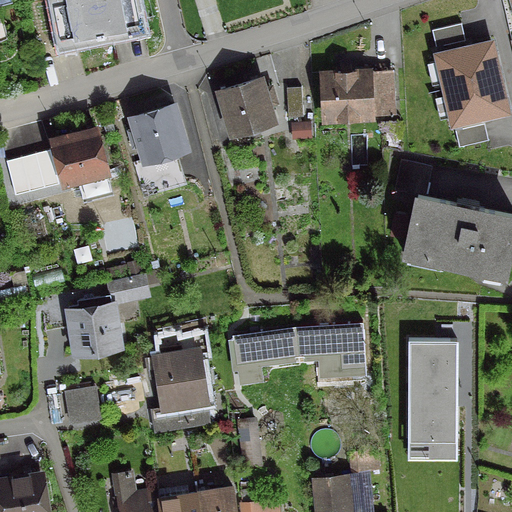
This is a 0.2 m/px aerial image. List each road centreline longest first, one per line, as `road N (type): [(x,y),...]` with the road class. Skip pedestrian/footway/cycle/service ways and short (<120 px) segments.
road 1 (residential): [(180,64),(399,0)]
road 2 (residential): [(0,113),(180,64)]
road 3 (residential): [(0,430),(40,424),(76,511)]
